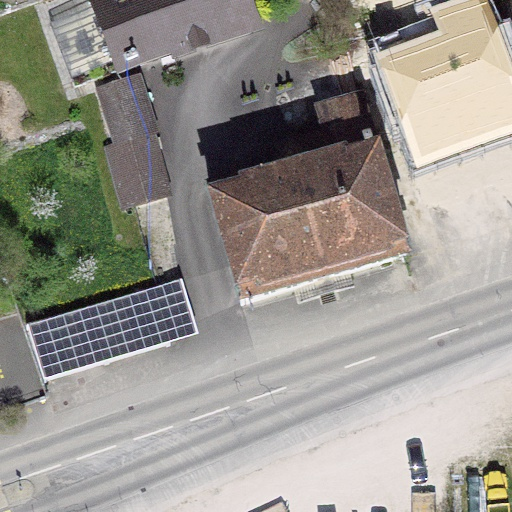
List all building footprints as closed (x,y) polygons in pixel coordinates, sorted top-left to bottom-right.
[(87,0),(115,77),(171,57),(173,65),(264,32),(252,0),(87,0)] [(371,42),(417,170),(511,135),(511,81),(483,2),(371,42)] [(95,87),(111,144),(113,150),(156,137),(158,137),(141,75),(95,87)] [(241,304),(406,257),(363,105),(319,118),(331,161),(210,196),(241,304)] [(173,197),(156,137),(113,150),(111,144),(102,146),(121,212),(173,197)] [(183,279),(26,324),(42,381),(199,336),(183,279)]
